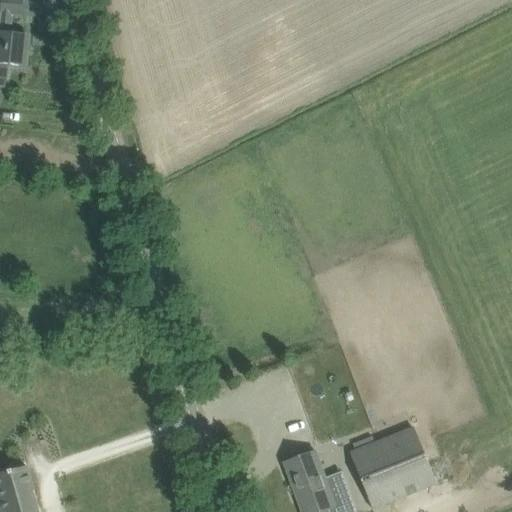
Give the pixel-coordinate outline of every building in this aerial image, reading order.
[(1,0),(0,11),(0,86),(5,87),(7,71),(5,70),(6,65),(23,67),(27,35),(10,34),(12,15),(21,16),(22,0),(1,0)] [(343,346),(267,371),(276,399),(334,380),(330,366),(348,361),(343,346)] [(350,454),(365,491),(373,509),(436,484),(413,429),(350,454)] [(284,464),(296,495),(300,494),(306,511),(356,511),(349,492),(333,498),(315,452),(284,464)] [(38,511),(32,492),(34,492),(27,467),(0,474),(0,508),(1,511),(38,511)]
